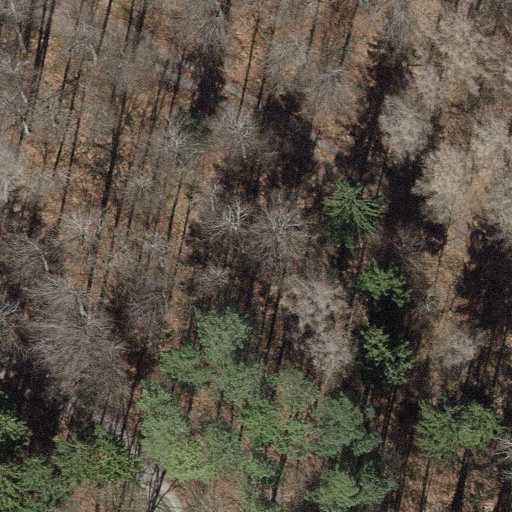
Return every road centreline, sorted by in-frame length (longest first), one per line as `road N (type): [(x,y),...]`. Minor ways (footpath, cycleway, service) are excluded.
road 1 (track): [(511,275),(172,62),(37,0)]
road 2 (track): [(0,361),(145,460),(171,511)]
